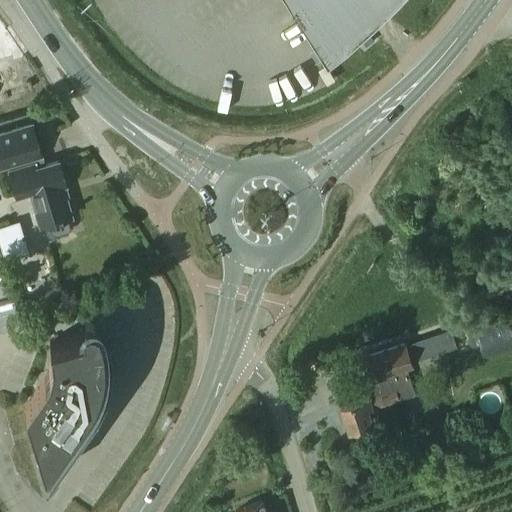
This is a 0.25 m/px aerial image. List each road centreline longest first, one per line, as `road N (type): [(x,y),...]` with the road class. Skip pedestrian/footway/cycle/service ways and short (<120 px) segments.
road 1 (secondary): [(437,62),(321,152),(279,168)]
road 2 (unclassified): [(308,511),(274,394),(252,367),(221,358)]
road 3 (secondary): [(310,199),(437,62)]
road 4 (secondary): [(141,511),(188,437),(221,358)]
road 5 (secondary): [(115,113),(29,0)]
road 6 (secondary): [(115,113),(222,202)]
road 7 (secondary): [(237,177),(115,113)]
